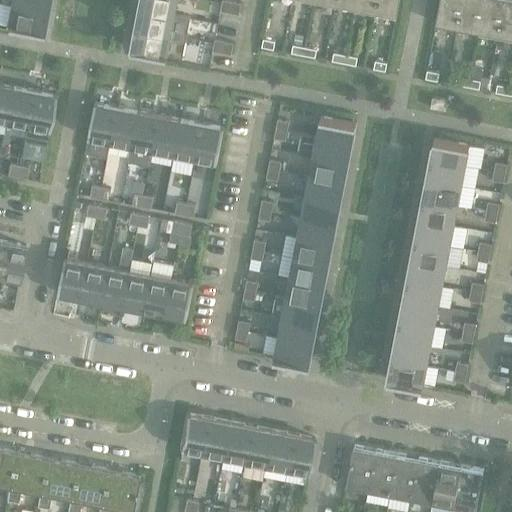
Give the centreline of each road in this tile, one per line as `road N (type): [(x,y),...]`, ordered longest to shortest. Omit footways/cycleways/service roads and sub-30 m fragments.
road 1 (residential): [(0,418),(146,447),(164,366)]
road 2 (residential): [(339,400),(164,366)]
road 3 (residential): [(511,433),(339,400)]
road 4 (residential): [(164,366),(31,338)]
road 5 (residential): [(31,338),(53,219)]
